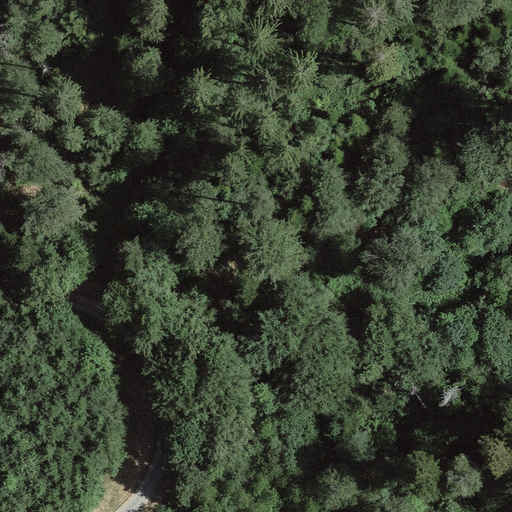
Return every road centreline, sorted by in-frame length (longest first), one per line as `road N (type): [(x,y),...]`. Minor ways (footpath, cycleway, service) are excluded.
road 1 (track): [(248,0),(69,303)]
road 2 (track): [(0,286),(95,310),(135,338),(159,385),(163,432),(155,475),(126,511)]
